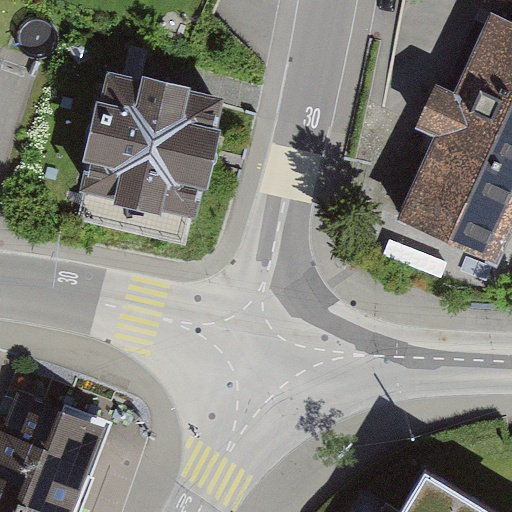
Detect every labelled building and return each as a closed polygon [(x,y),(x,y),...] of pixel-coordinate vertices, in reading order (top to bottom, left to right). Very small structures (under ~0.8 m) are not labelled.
[(511,230),(511,24),(488,14),(394,219),(496,265),(511,230)] [(218,98),(93,73),(69,190),(194,215),(218,98)] [(0,511),(79,511),(110,431),(10,395),(0,419),(0,511)] [(134,493),(154,436),(116,423),(96,481),(134,493)] [(485,511),(425,475),(403,511),(485,511)]
